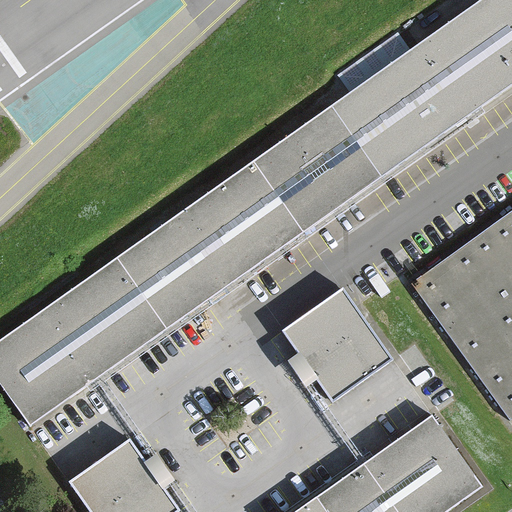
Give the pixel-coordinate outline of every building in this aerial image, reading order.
[(511,0),(469,0),(0,333),(0,382),(25,417),(511,71),(511,0)] [(511,205),(410,281),(457,344),(509,414),(511,412),(511,205)] [(336,282),(277,323),(293,345),(283,352),(300,376),(310,368),(327,393),(385,353),(336,282)] [(426,409),(279,511),(428,511),(475,479),(426,409)] [(65,473),(91,511),(157,511),(172,503),(154,477),(163,471),(147,447),(137,453),(124,434),(65,473)]
